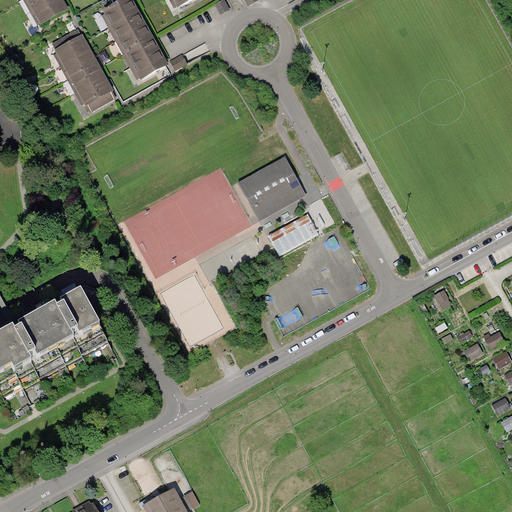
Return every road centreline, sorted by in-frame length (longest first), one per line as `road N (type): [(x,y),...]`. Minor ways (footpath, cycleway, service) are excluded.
road 1 (residential): [(0,317),(79,274),(107,282),(182,414)]
road 2 (residential): [(273,69),(397,291)]
road 3 (unclassified): [(397,291),(182,414)]
road 4 (unclassified): [(182,414),(11,511)]
road 5 (unclassified): [(511,229),(397,291)]
